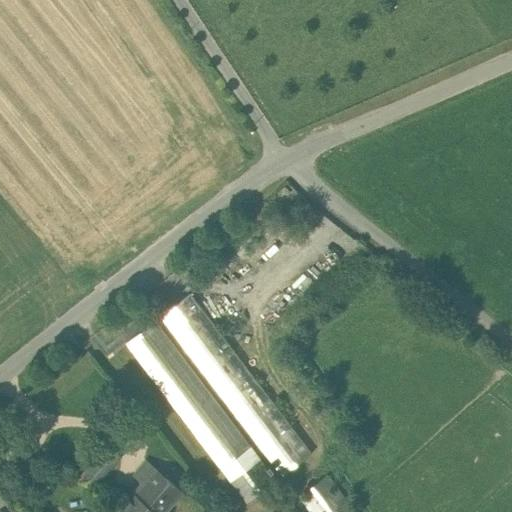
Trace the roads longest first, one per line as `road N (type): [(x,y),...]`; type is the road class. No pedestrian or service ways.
road 1 (unclassified): [(0,376),(286,160)]
road 2 (unclassified): [(511,341),(286,160)]
road 3 (unclassified): [(286,160),(511,62)]
